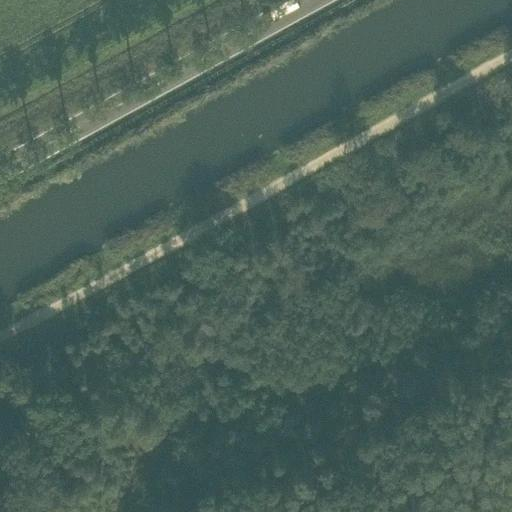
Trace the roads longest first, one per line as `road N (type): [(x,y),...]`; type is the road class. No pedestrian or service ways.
road 1 (track): [(511,54),(0,335)]
road 2 (primary): [(0,173),(316,0)]
